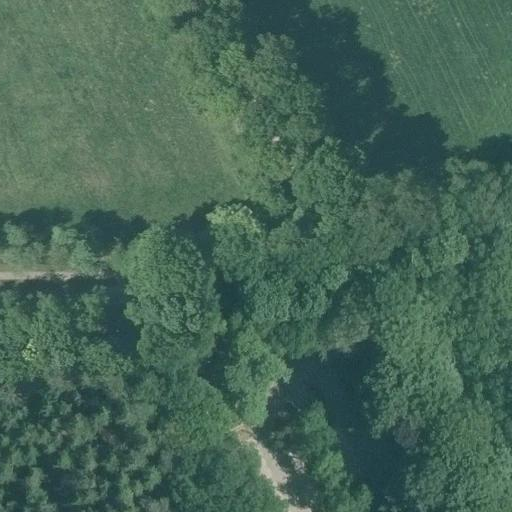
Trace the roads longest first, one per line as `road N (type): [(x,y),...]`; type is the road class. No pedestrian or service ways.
road 1 (unclassified): [(0,305),(123,295),(511,209)]
road 2 (track): [(331,253),(202,0)]
road 3 (unknown): [(235,511),(123,295)]
road 4 (track): [(355,304),(458,511)]
